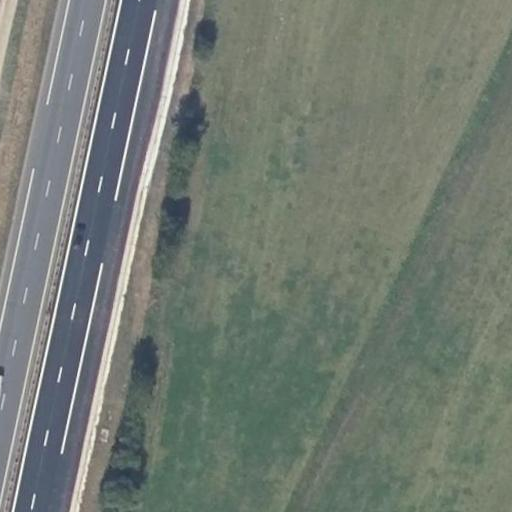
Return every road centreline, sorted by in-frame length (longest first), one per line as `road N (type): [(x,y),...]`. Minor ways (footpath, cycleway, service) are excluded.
road 1 (trunk): [(30,511),(138,0)]
road 2 (trunk): [(87,0),(0,414)]
